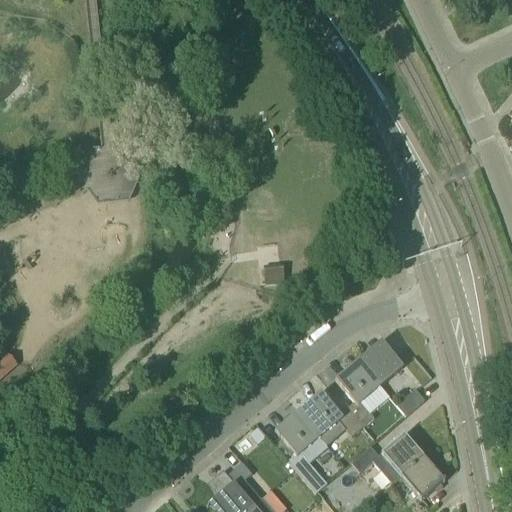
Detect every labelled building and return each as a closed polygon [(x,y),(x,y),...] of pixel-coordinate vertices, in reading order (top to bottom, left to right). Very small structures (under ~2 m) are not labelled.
[(263,269),(265,288),(285,286),(283,267),(263,269)] [(359,366),(379,390),(402,370),(386,351),(376,360),(372,355),(359,366)] [(6,354),(0,359),(0,383),(18,367),(6,354)] [(361,406),(379,390),(359,366),(347,376),(350,381),(340,390),(354,406),(346,412),(363,431),(374,421),(361,406)] [(414,393),(396,409),(406,420),(424,405),(414,393)] [(363,431),(346,412),(339,418),(326,402),(315,410),(311,406),(299,417),(319,441),(338,425),(345,433),(351,440),(363,431)] [(327,487),(313,472),(308,466),(327,450),(319,441),(299,417),(287,427),(286,425),(275,435),(294,457),(287,463),(315,497),(327,487)] [(257,447),(265,440),(257,431),(249,438),(257,447)] [(399,482),(424,461),(403,438),(379,459),(378,460),(370,451),(351,468),(356,474),(359,477),(372,465),(392,488),(399,482)] [(88,464),(101,454),(95,447),(83,457),(88,464)] [(399,482),(420,505),(444,485),(424,461),(399,482)] [(249,511),(252,510),(260,502),(244,483),(251,477),(242,466),(226,479),(223,476),(213,485),(222,496),(213,504),(220,511),(249,511)] [(352,478),(356,474),(351,468),(346,471),(352,478)] [(270,511),(261,501),(260,502),(252,510),(249,511),(270,511)]
